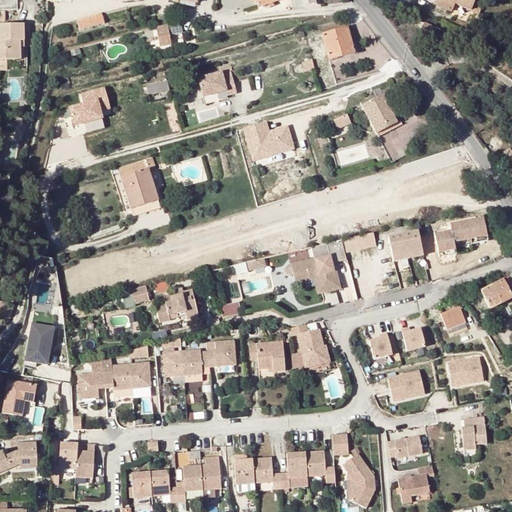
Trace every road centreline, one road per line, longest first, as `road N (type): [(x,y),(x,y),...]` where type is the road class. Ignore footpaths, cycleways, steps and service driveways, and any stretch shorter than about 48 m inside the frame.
road 1 (residential): [(79,162),(363,86),(407,58)]
road 2 (residential): [(152,246),(477,151)]
road 3 (residential): [(112,511),(113,454),(134,434),(337,418),(359,406)]
road 4 (residential): [(359,406),(361,388),(342,343),(351,323),(419,306),(511,260)]
road 5 (residential): [(204,14),(232,21),(363,4)]
road 6 (residential): [(55,14),(134,1),(204,14)]
